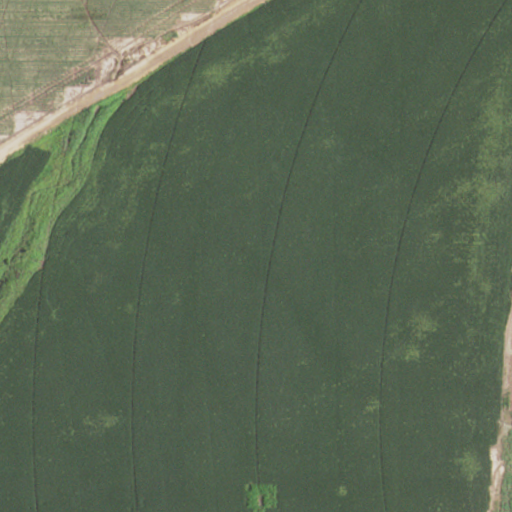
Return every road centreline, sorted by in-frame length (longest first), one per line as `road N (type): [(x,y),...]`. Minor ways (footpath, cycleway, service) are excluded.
road 1 (track): [(511,129),(387,511)]
road 2 (track): [(0,155),(252,0)]
